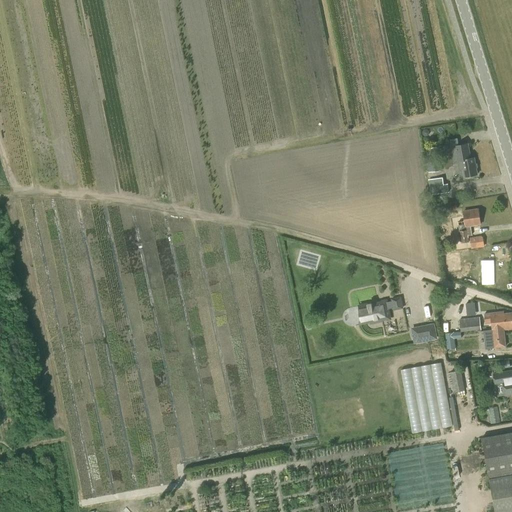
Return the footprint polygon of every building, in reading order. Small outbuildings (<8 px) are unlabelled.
[(468,144),(455,146),(456,150),(451,151),(454,164),(455,164),(462,163),(464,177),(477,174),(474,158),(470,158),(468,144)] [(429,172),(439,171),(436,148),(426,149),(429,172)] [(443,185),(442,178),(428,180),(431,195),(449,192),(448,184),(443,185)] [(460,243),(469,242),(468,236),(472,235),(470,226),(480,224),(478,210),(464,212),(466,224),(457,225),(460,243)] [(471,249),(484,247),(482,236),(470,238),(471,249)] [(497,283),(496,258),(482,259),(483,284),(497,283)] [(402,307),(400,297),(392,299),(393,301),(387,302),(386,300),(359,306),(362,323),(370,322),(371,323),(383,321),(383,320),(387,319),(387,320),(390,319),(388,308),(394,307),(394,309),(402,307)] [(492,330),(483,331),(486,349),(506,347),(504,330),(511,329),(511,316),(511,313),(504,314),(503,312),(484,314),(485,325),(492,324),(492,329),(492,330)] [(461,332),(481,330),(480,317),(459,319),(461,332)] [(414,344),(437,339),(434,324),(411,328),(414,344)] [(445,334),(446,340),(454,339),(461,338),(461,332),(445,334)] [(403,367),(414,431),(460,424),(456,401),(450,402),(444,361),(403,367)] [(454,392),(465,390),(461,370),(450,372),(454,392)] [(511,370),(493,374),(495,384),(503,383),(506,395),(511,394),(511,370)] [(511,511),(511,432),(482,438),(495,511),(511,511)] [(149,500),(152,510),(163,507),(160,497),(149,500)]
